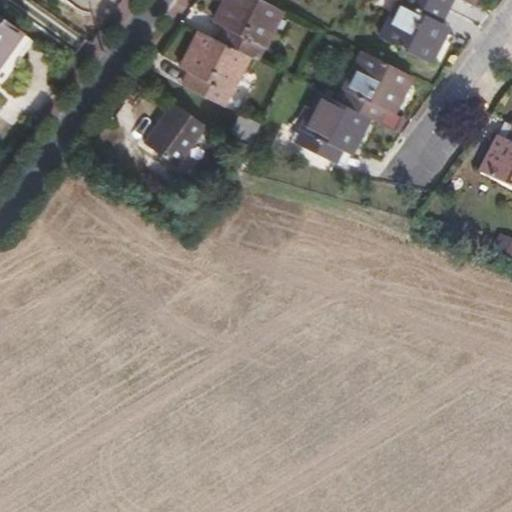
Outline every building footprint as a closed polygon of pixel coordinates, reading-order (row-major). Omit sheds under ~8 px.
[(216,40),(249,57),(258,61),(283,10),(261,0),(225,0),(215,21),(223,26),(216,40)] [(441,22),(448,9),(430,0),(400,0),(381,37),(431,63),(449,26),(441,22)] [(430,0),(448,9),(451,0),(463,0),(472,4),(474,0),(430,0)] [(0,58),(19,32),(0,17),(0,58)] [(224,106),(249,57),(216,40),(199,32),(181,68),(192,74),(184,86),(224,106)] [(339,103),(371,118),(380,122),(387,110),(394,113),(413,76),(364,52),(339,103)] [(351,154),(371,118),(339,103),(325,96),(307,131),(304,130),(298,142),(336,162),(343,150),(351,154)] [(204,126),(172,104),(142,144),(175,168),(204,126)] [(250,143),(260,124),(241,113),(230,133),(250,143)] [(511,136),(509,141),(500,136),(482,173),(511,188),(511,136)]
